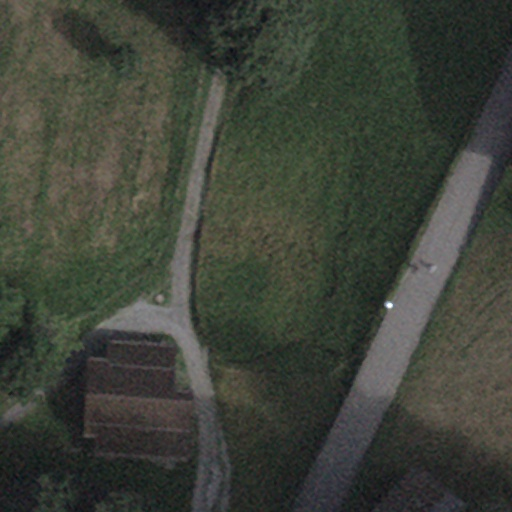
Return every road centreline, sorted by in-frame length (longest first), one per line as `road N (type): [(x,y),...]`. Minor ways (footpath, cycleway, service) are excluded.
road 1 (track): [(235,0),(239,65),(208,243),(204,324),(262,453),(244,511)]
road 2 (residential): [(511,123),(344,511)]
